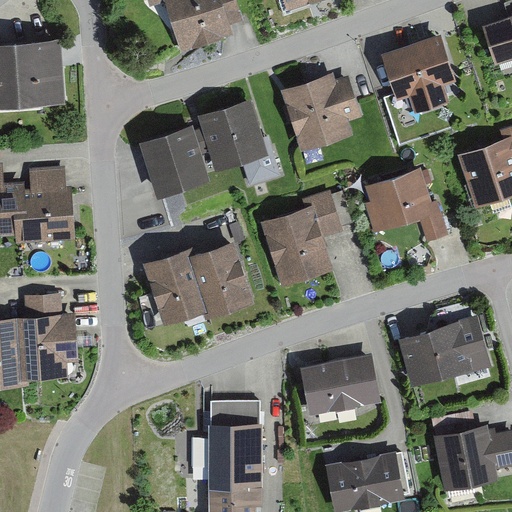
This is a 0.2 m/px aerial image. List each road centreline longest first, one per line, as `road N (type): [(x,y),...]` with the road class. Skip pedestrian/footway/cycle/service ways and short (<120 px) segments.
road 1 (residential): [(511,264),(125,389)]
road 2 (residential): [(99,101),(153,93),(424,0)]
road 3 (residential): [(99,101),(125,389)]
road 4 (unknown): [(368,308),(393,422),(358,443)]
road 5 (residential): [(125,389),(81,425),(54,511)]
